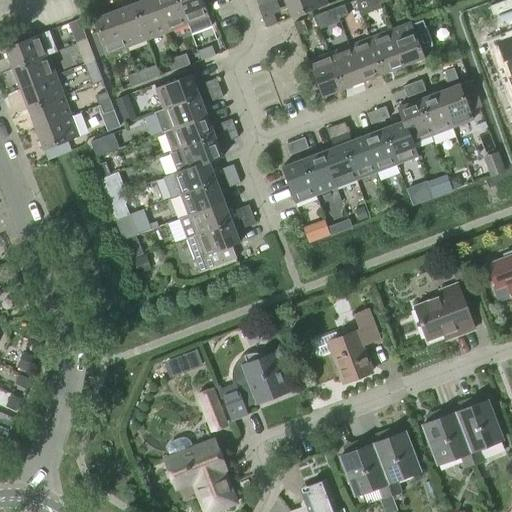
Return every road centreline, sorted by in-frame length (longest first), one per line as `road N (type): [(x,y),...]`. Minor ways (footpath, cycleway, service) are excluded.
road 1 (residential): [(262,511),(270,499),(255,446),(511,354)]
road 2 (residential): [(27,493),(66,362),(61,314),(24,209)]
road 3 (residential): [(255,145),(401,93)]
road 4 (residential): [(255,145),(257,123),(242,81),(257,40),(241,0)]
